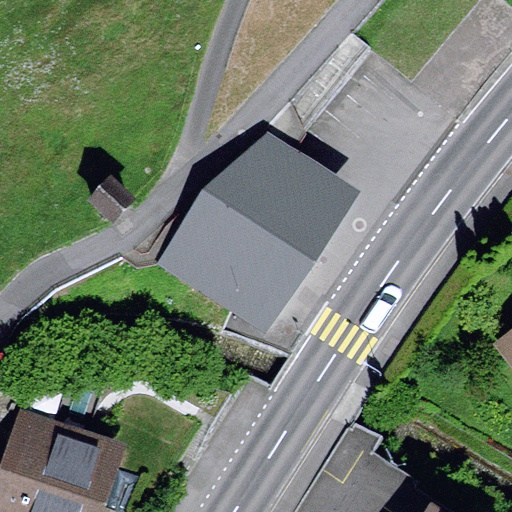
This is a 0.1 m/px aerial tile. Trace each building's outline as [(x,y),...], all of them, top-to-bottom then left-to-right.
[(399,0),(382,21),(386,24),(424,56),(470,0),(399,0)] [(368,46),(406,77),(424,56),(386,24),(368,46)] [(231,211),(203,193),(166,227),(157,240),(166,246),(157,271),(261,311),(333,203),(266,158),(231,211)] [(111,186),(93,205),(112,224),(130,204),(111,186)] [(0,496),(4,498),(0,510),(0,511),(86,511),(105,457),(19,428),(0,484),(0,496)]
